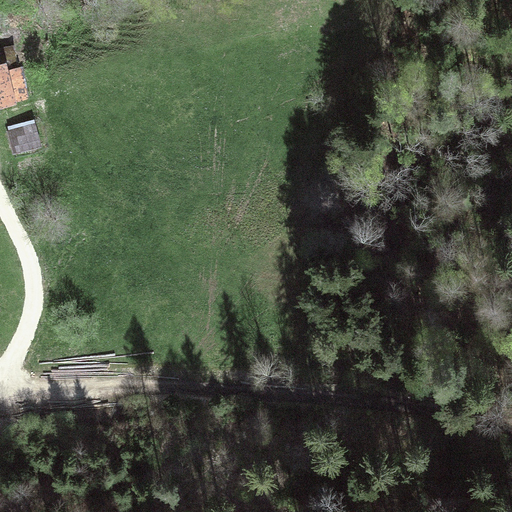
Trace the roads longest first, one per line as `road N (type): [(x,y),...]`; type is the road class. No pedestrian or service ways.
road 1 (track): [(0,385),(398,399),(511,424)]
road 2 (track): [(388,511),(205,431),(150,387)]
road 3 (track): [(0,377),(34,298),(25,249),(0,199)]
